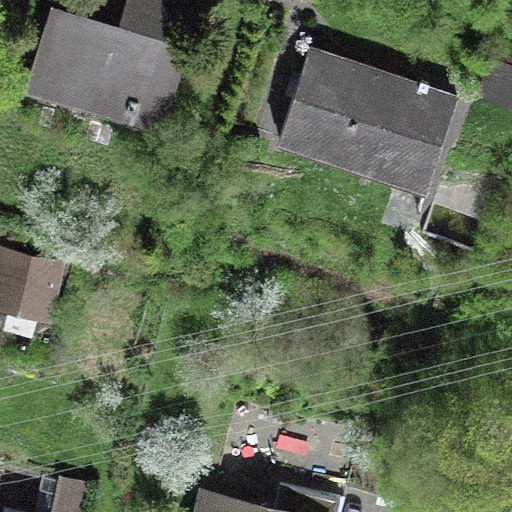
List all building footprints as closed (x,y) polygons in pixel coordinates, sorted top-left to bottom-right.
[(155,128),(192,0),(125,0),(119,21),(47,0),(45,0),(20,89),(155,128)] [(428,192),(460,93),(309,45),(277,143),(428,192)] [(0,307),(47,320),(63,260),(2,244),(0,250),(0,307)] [(365,430),(351,486),(392,496),(406,440),(365,430)] [(432,511),(493,511),(502,485),(446,468),(432,511)] [(80,511),(87,481),(59,475),(50,511),(80,511)] [(321,511),(194,485),(188,511),(321,511)]
